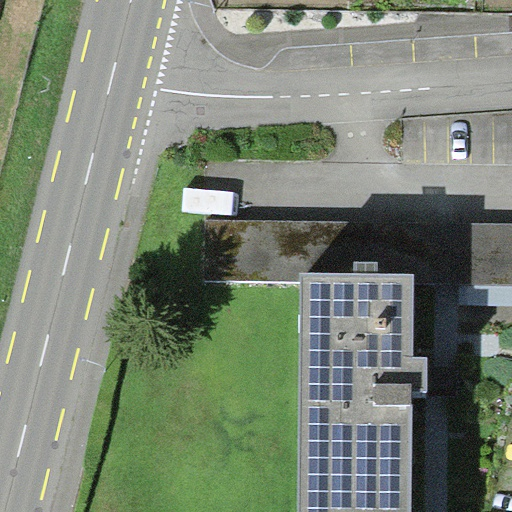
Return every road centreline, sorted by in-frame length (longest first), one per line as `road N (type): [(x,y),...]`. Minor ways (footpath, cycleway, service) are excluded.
road 1 (primary): [(115,85),(5,511)]
road 2 (residential): [(511,79),(269,99),(115,85)]
